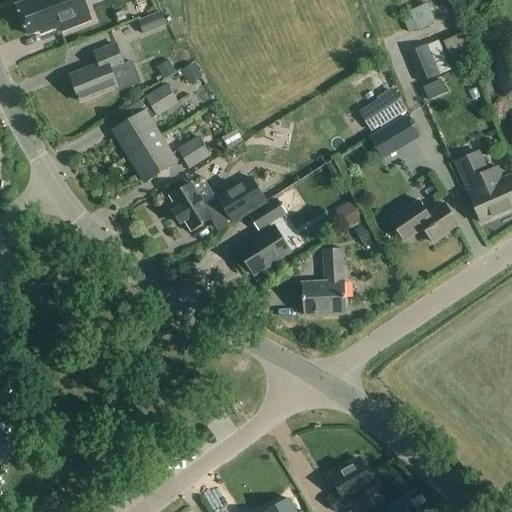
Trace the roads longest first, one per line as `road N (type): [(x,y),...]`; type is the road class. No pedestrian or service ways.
road 1 (tertiary): [(317,380),(150,284),(101,245),(49,180)]
road 2 (unclassified): [(317,380),(511,251)]
road 3 (unclassified): [(142,511),(317,380)]
road 4 (tertiary): [(468,511),(398,438),(317,380)]
